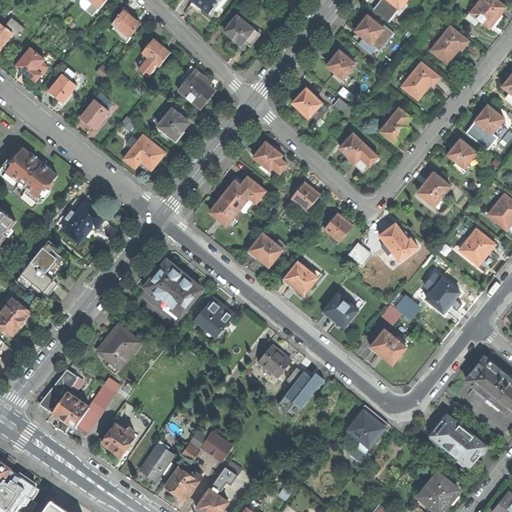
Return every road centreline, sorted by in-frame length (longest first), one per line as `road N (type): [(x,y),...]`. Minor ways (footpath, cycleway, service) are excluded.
road 1 (residential): [(479,323),(417,399),(389,404),(161,217)]
road 2 (residential): [(511,35),(378,203),(361,206),(254,102)]
road 3 (residential): [(161,217),(0,416)]
road 4 (residential): [(161,217),(0,84)]
road 5 (secondary): [(0,416),(137,511)]
road 6 (residential): [(254,102),(161,217)]
road 7 (residential): [(254,102),(148,0)]
road 8 (residential): [(336,0),(254,102)]
